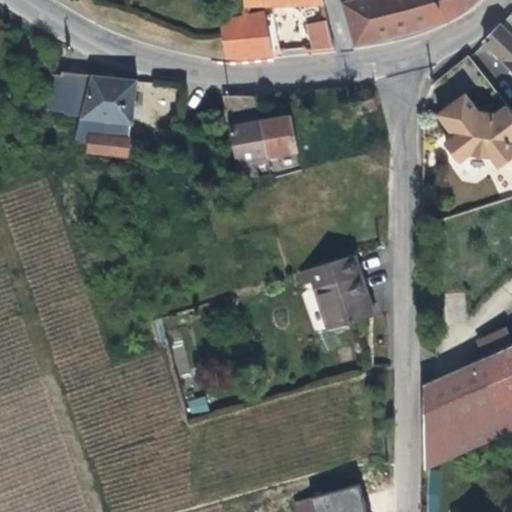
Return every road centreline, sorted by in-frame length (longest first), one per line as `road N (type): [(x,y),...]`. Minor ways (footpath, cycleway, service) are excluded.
road 1 (residential): [(399,53),(408,511)]
road 2 (tertiary): [(346,66),(262,80),(171,68),(104,47),(38,0)]
